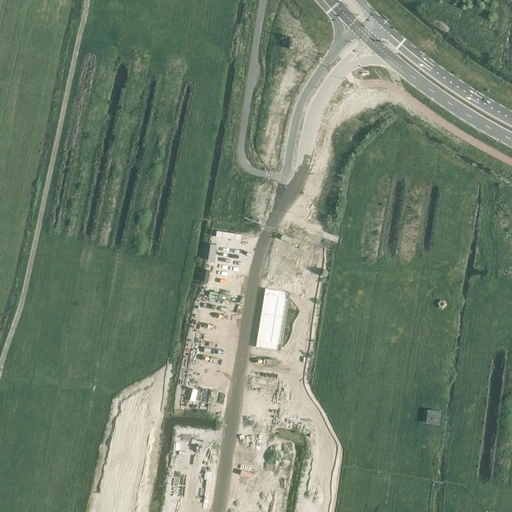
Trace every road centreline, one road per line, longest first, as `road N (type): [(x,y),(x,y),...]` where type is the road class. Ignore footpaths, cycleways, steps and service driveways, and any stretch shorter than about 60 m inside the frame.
road 1 (track): [(83,0),(20,305),(0,361)]
road 2 (tertiary): [(241,511),(290,185)]
road 3 (unclassified): [(262,0),(241,159),(290,185)]
road 4 (unclassified): [(357,30),(298,109),(290,185)]
road 5 (secondary): [(511,115),(378,22)]
road 6 (secondary): [(390,60),(511,141)]
road 7 (unclassified): [(290,185),(304,168),(320,101),(341,67)]
